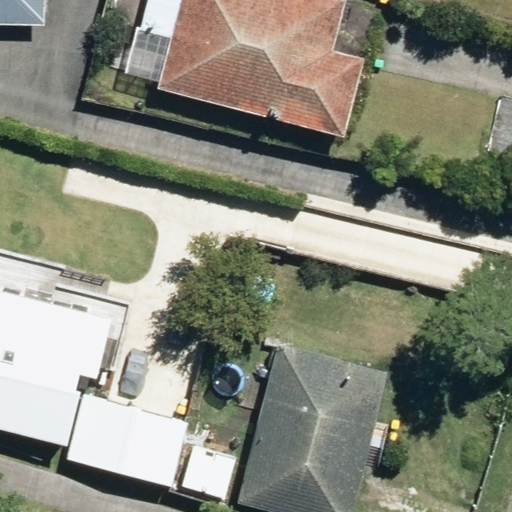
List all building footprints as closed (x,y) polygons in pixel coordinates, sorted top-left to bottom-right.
[(0,0),(0,26),(39,27),(38,0),(0,0)] [(149,90),(336,140),(356,62),(324,54),(338,3),(327,0),(141,0),(132,33),(163,41),(149,90)] [(484,152),(511,159),(511,102),(498,99),(484,152)] [(0,421),(59,438),(73,386),(81,388),(87,368),(94,370),(97,360),(124,366),(134,329),(99,320),(101,311),(0,285),(0,421)] [(232,495),(297,511),(340,511),(379,363),(272,336),(232,495)] [(64,455),(166,481),(183,419),(81,392),(64,455)]
